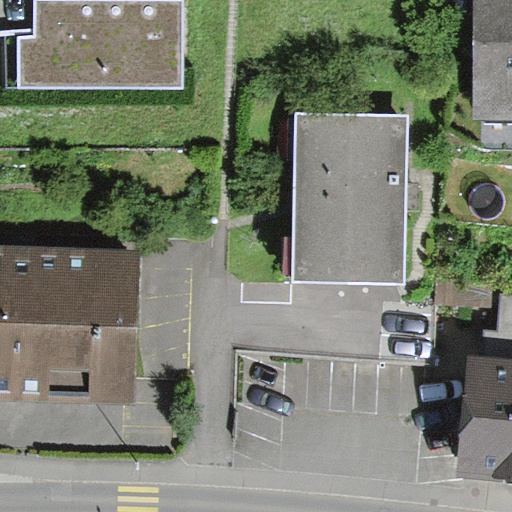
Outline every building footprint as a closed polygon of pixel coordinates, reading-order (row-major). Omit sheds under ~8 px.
[(174,80),(175,0),(33,0),(33,35),(13,34),(12,78),(174,80)] [(511,0),(473,0),(472,119),(511,119),(511,0)] [(407,279),(409,116),(294,115),(293,279),(407,279)] [(0,387),(129,389),(131,247),(0,245),(0,387)] [(483,331),(481,355),(511,357),(511,295),(502,295),(498,333),(483,331)] [(511,357),(481,355),(469,353),(459,472),(511,476),(511,357)]
